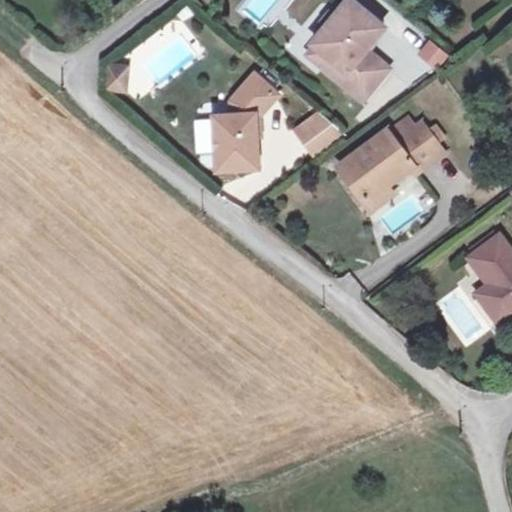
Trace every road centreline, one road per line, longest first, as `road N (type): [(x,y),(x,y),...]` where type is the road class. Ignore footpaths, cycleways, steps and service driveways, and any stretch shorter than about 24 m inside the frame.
road 1 (residential): [(487,430),(57,73),(155,0)]
road 2 (track): [(416,370),(298,450),(177,511)]
